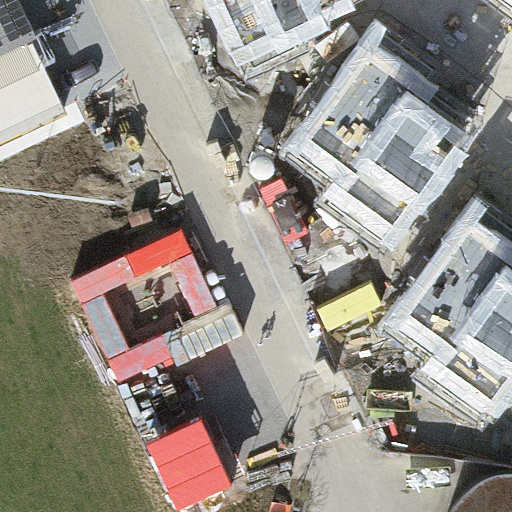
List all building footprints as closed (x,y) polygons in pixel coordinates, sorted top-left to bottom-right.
[(19,0),(0,0),(0,138),(69,108),(19,0)] [(223,0),(254,63),(300,41),(292,23),(339,0),(223,0)] [(439,61),(381,21),(294,145),(340,177),(327,197),(383,236),(471,111),(425,80),(439,61)] [(511,217),(480,196),(394,320),(440,352),(426,372),(483,411),(511,369),(511,217)] [(511,511),(511,467),(492,470),(466,490),(453,511),(511,511)]
